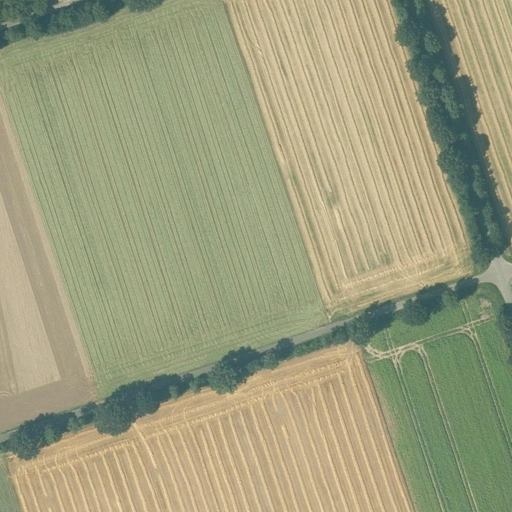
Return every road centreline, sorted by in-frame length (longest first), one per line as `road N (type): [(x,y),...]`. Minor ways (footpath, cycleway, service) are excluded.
road 1 (residential): [(0,438),(500,269)]
road 2 (unclassified): [(412,0),(500,269)]
